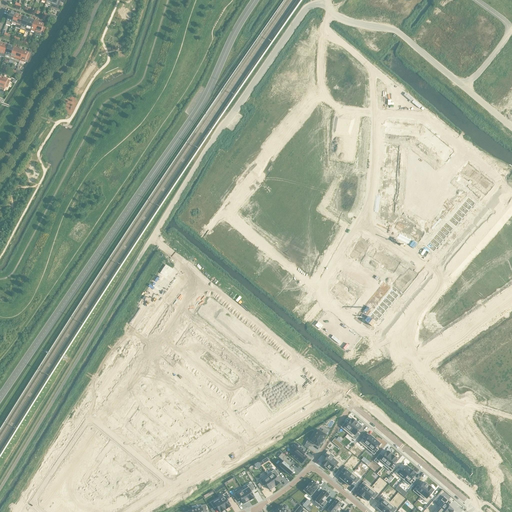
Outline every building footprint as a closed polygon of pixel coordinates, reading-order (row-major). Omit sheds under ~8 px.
[(10,12),(6,24),(11,26),(15,14),(10,12)] [(15,14),(11,26),(12,23),(16,25),(20,15),(15,14)] [(16,25),(15,28),(20,29),(25,17),(20,15),(16,25)] [(25,17),(20,29),(25,31),(29,19),(25,17)] [(29,19),(25,31),(30,33),(34,21),(29,19)] [(34,21),(30,33),(31,30),(35,32),(34,34),(39,22),(34,21)] [(39,22),(34,34),(40,36),(41,32),(44,33),(46,25),(44,25),(44,24),(39,22)] [(1,53),(0,54),(0,56),(4,58),(9,45),(4,44),(1,53)] [(9,45),(4,58),(9,59),(14,47),(9,45)] [(14,47),(9,59),(14,61),(18,49),(14,47)] [(18,49),(14,61),(19,63),(23,51),(18,49)] [(23,51),(19,63),(20,60),(25,62),(26,60),(28,61),(30,54),(28,53),(28,52),(23,51)] [(3,77),(0,84),(0,90),(3,91),(5,87),(7,88),(10,80),(8,80),(8,79),(3,77)] [(323,103),(267,171),(275,177),(302,146),(301,145),(304,141),(305,142),(331,110),(323,103)] [(338,160),(337,171),(364,174),(369,119),(359,118),(354,163),(346,163),(346,161),(338,160)] [(428,130),(420,140),(424,144),(432,134),(428,130)] [(432,134),(424,144),(428,147),(436,137),(432,134)] [(436,137),(428,147),(432,151),(440,141),(436,137)] [(440,141),(432,151),(436,154),(445,144),(440,141)] [(445,144),(436,154),(441,157),(449,148),(445,144)] [(449,148),(441,157),(445,161),(453,151),(449,148)] [(461,171),(459,173),(464,177),(472,167),(468,163),(461,171)] [(472,167),(464,177),(468,180),(476,170),(472,167)] [(477,169),(471,177),(475,181),(480,174),(481,173),(477,169)] [(475,181),(472,184),(476,187),(484,177),(480,174),(475,181)] [(322,175),(319,179),(329,185),(332,181),(322,175)] [(267,177),(237,213),(245,220),(276,184),(267,177)] [(484,177),(476,187),(480,191),(489,181),(484,177)] [(319,179),(316,184),(326,190),(329,185),(319,179)] [(489,181),(480,191),(485,194),(493,184),(489,181)] [(316,184),(313,189),(323,195),(326,190),(316,184)] [(313,189),(311,193),(320,199),(323,195),(313,189)] [(311,193),(308,198),(317,204),(320,199),(311,193)] [(468,197),(465,201),(472,207),(475,203),(468,197)] [(465,201),(461,205),(469,211),(472,207),(465,201)] [(461,205),(458,209),(466,215),(469,211),(461,205)] [(458,209),(455,213),(462,219),(466,215),(458,209)] [(312,210),(306,218),(311,221),(310,222),(316,212),(312,210)] [(316,212),(310,222),(314,225),(320,215),(316,212)] [(455,213),(452,217),(459,223),(462,219),(455,213)] [(320,215),(314,225),(318,227),(324,217),(320,215)] [(324,217),(318,227),(322,230),(328,220),(324,217)] [(452,217),(448,221),(456,227),(459,223),(452,217)] [(401,218),(395,228),(400,231),(405,221),(401,218)] [(328,220),(322,230),(327,232),(333,222),(328,220)] [(405,221),(400,231),(404,233),(410,223),(405,221)] [(333,222),(327,232),(331,235),(337,225),(333,222)] [(446,222),(442,226),(450,232),(453,228),(446,222)] [(501,222),(498,227),(501,230),(505,234),(509,229),(501,222)] [(218,232),(217,233),(222,238),(226,234),(225,233),(230,227),(224,223),(217,231),(218,232)] [(410,223),(404,233),(408,236),(414,226),(410,223)] [(337,225),(331,235),(335,237),(341,227),(337,225)] [(414,226),(408,236),(413,239),(418,230),(417,231),(413,228),(414,226)] [(442,226),(439,230),(447,236),(450,232),(442,226)] [(498,227),(494,231),(502,238),(505,234),(501,230),(498,227)] [(270,228),(264,235),(268,239),(274,231),(270,228)] [(418,230),(413,239),(417,241),(423,232),(418,230)] [(439,230),(436,234),(443,240),(447,236),(439,230)] [(274,231),(268,239),(272,242),(278,234),(274,231)] [(494,231),(491,235),(499,241),(502,238),(494,231)] [(278,234),(272,242),(276,245),(282,238),(278,234)] [(436,234),(433,238),(440,244),(443,240),(436,234)] [(232,238),(228,242),(235,248),(243,239),(239,235),(235,240),(232,238)] [(491,235),(488,239),(496,245),(499,241),(491,235)] [(282,238),(276,245),(280,248),(286,241),(282,238)] [(360,238),(357,242),(367,248),(365,247),(368,242),(360,238)] [(433,238),(429,242),(437,248),(440,244),(433,238)] [(243,239),(235,248),(242,255),(246,250),(244,248),(248,242),(243,239)] [(488,239),(484,243),(492,250),(496,245),(488,239)] [(286,241),(280,248),(284,252),(290,244),(286,241)] [(357,242),(355,247),(365,252),(367,248),(357,242)] [(429,242),(426,246),(432,251),(433,252),(437,248),(429,242)] [(290,244),(284,252),(288,255),(294,247),(290,244)] [(320,246),(317,250),(325,255),(328,250),(320,246)] [(294,247),(288,255),(292,258),(298,251),(294,247)] [(355,247),(352,251),(362,257),(365,252),(355,247)] [(378,249),(373,257),(377,260),(376,261),(377,261),(382,252),(378,249)] [(250,253),(246,258),(249,260),(254,264),(262,255),(257,250),(253,255),(250,253)] [(313,254),(312,254),(323,260),(325,255),(317,250),(315,255),(313,254)] [(298,251),(292,258),(296,261),(302,254),(298,251)] [(352,251),(350,256),(360,262),(362,257),(352,251)] [(382,252),(377,261),(381,263),(386,255),(382,252)] [(312,254),(310,259),(320,264),(323,260),(312,254)] [(386,255),(381,263),(385,266),(384,267),(390,257),(386,255)] [(390,257),(384,267),(388,269),(394,260),(390,257)] [(261,262),(257,267),(265,273),(273,263),(268,259),(264,264),(261,262)] [(307,263),(317,269),(320,264),(310,259),(311,260),(308,264),(307,263)] [(394,260),(388,269),(389,268),(393,271),(394,270),(395,269),(399,262),(394,260)] [(470,261),(464,270),(471,274),(475,268),(477,269),(480,264),(477,263),(476,265),(470,261)] [(273,263),(265,273),(272,279),(276,274),(273,272),(277,267),(273,263)] [(307,263),(304,268),(315,274),(317,269),(307,263)] [(480,271),(476,277),(482,281),(487,271),(482,268),(483,266),(480,264),(477,269),(480,271)] [(409,268),(405,273),(413,279),(417,275),(416,274),(414,272),(414,273),(409,268)] [(487,271),(482,281),(488,284),(492,278),(494,280),(497,275),(494,273),(493,275),(487,271)] [(400,275),(410,283),(413,279),(405,273),(402,277),(400,275)] [(280,277),(276,282),(283,288),(291,278),(287,275),(282,280),(280,277)] [(400,275),(397,279),(406,288),(410,283),(400,275)] [(497,281),(493,287),(500,291),(505,282),(499,278),(500,276),(497,275),(494,280),(497,281)] [(291,278),(283,288),(284,288),(288,291),(287,292),(290,294),(294,290),(292,287),(296,282),(291,278)] [(397,279),(393,284),(403,292),(406,288),(397,279)] [(177,305),(175,307),(188,316),(190,314),(185,310),(200,289),(190,282),(176,304),(177,305)] [(339,282),(331,291),(335,294),(343,285),(339,282)] [(343,285),(335,294),(339,297),(346,288),(343,285)] [(453,287),(442,294),(446,299),(457,292),(453,287)] [(346,288),(339,297),(343,300),(349,293),(345,290),(347,288),(346,288)] [(391,289),(388,293),(396,299),(399,295),(391,289)] [(298,293),(294,298),(297,300),(299,298),(304,302),(310,294),(305,290),(301,295),(298,293)] [(349,293),(343,300),(346,303),(352,296),(349,293)] [(388,293),(385,297),(392,303),(396,299),(388,293)] [(466,294),(455,301),(459,306),(464,303),(464,302),(469,298),(466,294)] [(469,298),(464,302),(464,303),(467,307),(478,300),(474,295),(469,298)] [(352,296),(346,303),(350,307),(356,300),(352,296)] [(385,297),(382,301),(389,307),(392,303),(385,297)] [(206,301),(202,305),(204,307),(206,306),(210,309),(216,301),(212,298),(208,303),(206,301)] [(216,301),(210,309),(214,313),(221,305),(216,301)] [(382,301),(378,305),(386,311),(389,307),(382,301)] [(441,302),(430,309),(434,314),(444,307),(441,302)] [(221,305),(214,313),(218,316),(225,308),(224,308),(220,305),(221,305)] [(378,305),(375,309),(382,315),(386,311),(378,305)] [(171,310),(157,332),(166,338),(181,317),(185,320),(187,317),(174,308),(172,311),(171,310)] [(225,308),(218,316),(222,319),(229,311),(225,308)] [(466,308),(455,315),(459,321),(469,313),(466,308)] [(375,309),(372,313),(379,319),(382,315),(375,309)] [(229,311),(222,319),(226,323),(233,315),(229,312),(229,311)] [(372,313),(369,317),(376,323),(379,319),(372,313)] [(233,315),(226,323),(231,326),(237,318),(237,319),(233,315)] [(455,315),(445,323),(449,328),(459,321),(455,315)] [(369,317),(365,321),(373,327),(376,323),(369,317)] [(237,318),(231,326),(235,330),(241,322),(237,318)] [(241,322),(235,330),(239,333),(245,326),(241,322)] [(440,326),(429,334),(433,339),(443,332),(441,328),(440,326)] [(248,328),(242,336),(246,340),(253,331),(253,332),(248,328)] [(253,331),(246,340),(247,340),(251,343),(257,335),(253,331)] [(357,332),(342,349),(371,373),(386,355),(374,345),(372,347),(368,343),(369,341),(357,332)] [(257,335),(251,343),(255,346),(261,339),(257,336),(257,335)] [(261,339),(255,346),(259,350),(266,342),(265,342),(261,339)] [(266,342),(259,350),(263,353),(270,345),(266,342)] [(184,343),(178,350),(182,354),(188,346),(184,343)] [(270,345),(263,353),(267,357),(273,349),(269,346),(270,346),(270,345)] [(188,346),(182,354),(186,357),(193,350),(188,346)] [(267,357),(271,361),(271,360),(278,353),(273,349),(267,357)] [(193,350),(186,357),(190,361),(197,353),(193,350)] [(197,353),(190,361),(194,365),(201,357),(197,353)] [(278,353),(271,360),(276,364),(282,356),(278,353)] [(142,355),(139,360),(149,367),(152,362),(142,355)] [(282,356),(276,364),(280,367),(286,360),(286,359),(286,360),(282,356)] [(201,357),(194,365),(195,364),(199,368),(205,360),(201,357)] [(135,363),(135,364),(146,371),(149,367),(139,360),(136,364),(135,363)] [(286,360),(280,367),(284,371),(283,372),(285,374),(289,370),(287,368),(290,363),(286,360)] [(135,364),(132,368),(143,375),(141,374),(144,370),(146,371),(135,364)] [(210,364),(204,372),(208,375),(214,368),(210,364)] [(133,368),(130,372),(140,379),(143,375),(132,368),(133,368)] [(214,368),(208,375),(212,379),(218,371),(214,368)] [(218,371),(212,379),(216,382),(216,383),(222,375),(218,371)] [(127,376),(135,382),(136,383),(139,379),(140,380),(140,379),(130,372),(127,376)] [(162,374),(156,381),(160,385),(167,377),(162,374)] [(222,375),(216,383),(220,386),(227,378),(222,375)] [(127,376),(124,381),(133,387),(135,382),(127,376)] [(167,377),(160,385),(165,389),(172,381),(171,380),(171,381),(167,377)] [(299,379),(296,380),(299,385),(302,384),(307,391),(312,387),(306,377),(300,381),(299,379)] [(227,378),(220,386),(225,389),(231,381),(227,378)] [(124,381),(121,385),(132,392),(130,391),(133,387),(124,381)] [(172,381),(165,389),(169,392),(176,384),(172,381)] [(231,381),(225,389),(229,392),(235,385),(231,381)] [(176,384),(169,392),(174,396),(180,388),(176,385),(176,384)] [(118,389),(129,396),(132,392),(121,385),(119,389),(118,389)] [(235,385),(229,392),(233,396),(239,388),(235,385)] [(290,388),(284,392),(291,402),(296,399),(292,392),(295,391),(291,385),(288,386),(290,388)] [(118,389),(115,393),(124,399),(127,395),(129,396),(118,389)] [(278,393),(275,395),(279,401),(282,399),(285,405),(291,402),(284,392),(279,395),(278,393)] [(116,394),(113,398),(121,403),(124,399),(115,393),(116,394)] [(191,397),(184,405),(189,409),(188,410),(195,401),(191,397)] [(267,401),(262,404),(268,414),(274,411),(270,405),(273,403),(269,397),(266,399),(267,401)] [(110,401),(109,402),(120,409),(118,408),(121,403),(113,398),(110,402),(110,401)] [(195,401),(188,410),(193,413),(200,404),(200,405),(195,401)] [(109,402),(106,406),(117,413),(120,409),(109,402)] [(200,404),(193,413),(198,416),(196,418),(205,408),(200,404)] [(256,405),(253,407),(256,413),(259,411),(263,418),(268,414),(262,404),(257,407),(256,405)] [(205,408),(196,418),(201,422),(209,412),(204,409),(205,408)] [(135,417),(129,425),(132,428),(138,420),(135,417)] [(345,422),(341,427),(348,433),(357,423),(352,419),(348,424),(345,422)] [(138,420),(132,428),(136,431),(142,423),(138,420)] [(142,423),(136,431),(139,433),(145,426),(142,423)] [(357,423),(348,433),(355,440),(360,434),(357,432),(362,427),(357,423)] [(220,426),(217,428),(221,434),(224,433),(228,439),(233,436),(227,425),(222,428),(220,426)] [(145,426),(139,433),(143,437),(149,429),(145,426)] [(91,429),(88,433),(97,439),(100,435),(91,429)] [(308,440),(306,443),(312,447),(314,444),(318,446),(321,442),(322,443),(326,435),(325,435),(327,432),(323,429),(322,432),(318,430),(311,441),(308,440)] [(151,430),(145,438),(148,441),(154,433),(151,430)] [(211,436),(206,440),(212,450),(218,446),(214,440),(217,439),(213,432),(210,434),(211,436)] [(88,434),(85,438),(96,445),(94,443),(97,439),(88,433),(88,434)] [(154,433),(148,441),(152,444),(158,436),(154,433)] [(364,437),(359,443),(366,449),(375,439),(370,435),(366,439),(364,437)] [(158,436),(152,444),(155,447),(161,439),(158,436)] [(82,442),(93,449),(96,445),(85,438),(83,442),(82,442)] [(161,439),(155,447),(159,450),(165,442),(161,439)] [(375,439),(366,449),(374,455),(378,450),(376,447),(379,443),(375,439)] [(200,441),(197,442),(201,449),(203,447),(207,453),(212,450),(206,440),(201,443),(200,441)] [(82,442),(79,446),(90,453),(88,452),(91,448),(93,449),(82,442)] [(165,442),(159,450),(162,453),(168,445),(165,442)] [(192,445),(184,450),(192,462),(197,459),(193,452),(196,451),(192,445)] [(295,452),(292,456),(301,464),(307,457),(304,454),(306,452),(298,445),(293,450),(295,452)] [(80,447),(77,451),(87,458),(90,453),(79,446),(80,447)] [(74,454),(84,462),(87,458),(77,451),(74,455),(74,454)] [(178,451),(170,456),(178,469),(183,465),(179,459),(182,457),(178,451)] [(326,458),(321,464),(326,468),(335,457),(328,451),(323,456),(326,458)] [(380,454),(374,461),(377,464),(379,462),(383,466),(392,455),(388,451),(383,457),(380,454)] [(74,454),(71,459),(80,465),(82,461),(84,462),(74,454)] [(114,459),(110,464),(117,470),(127,459),(122,455),(117,461),(114,459)] [(392,455),(383,466),(391,472),(395,467),(393,465),(397,459),(392,455)] [(335,457),(326,468),(331,472),(335,466),(338,468),(342,463),(335,457)] [(280,466),(279,466),(290,476),(290,475),(294,470),(294,471),(295,470),(288,465),(291,462),(285,458),(283,461),(284,462),(280,467),(280,466)] [(71,459),(68,463),(78,470),(77,469),(80,465),(71,459)] [(65,467),(75,474),(78,470),(68,463),(66,467),(65,467)] [(344,474),(340,478),(345,482),(351,474),(347,470),(348,468),(346,466),(341,472),(344,474)] [(400,468),(396,474),(403,480),(411,470),(407,466),(403,470),(400,468)] [(65,467),(62,471),(71,477),(74,473),(75,474),(65,467)] [(275,469),(267,475),(275,486),(280,483),(276,477),(279,475),(275,469)] [(411,470),(403,480),(410,486),(415,480),(412,478),(416,474),(411,470)] [(62,472),(60,476),(68,482),(71,477),(62,471),(62,472)] [(351,474),(345,482),(350,486),(353,482),(356,484),(360,478),(353,472),(351,474)] [(146,473),(138,478),(146,491),(151,487),(147,481),(150,480),(146,473)] [(267,475),(259,481),(263,486),(266,484),(270,490),(275,486),(267,475)] [(57,480),(56,480),(65,486),(68,482),(60,476),(57,480)] [(133,482),(130,483),(134,489),(137,488),(140,494),(146,491),(138,478),(138,479),(139,481),(134,484),(133,482)] [(56,480),(53,484),(62,490),(65,486),(56,480)] [(310,484),(304,491),(311,496),(318,487),(317,487),(319,485),(313,481),(312,482),(312,481),(311,482),(312,483),(310,484)] [(362,489),(358,493),(363,497),(371,488),(364,481),(359,487),(362,489)] [(417,485),(413,491),(420,497),(429,486),(424,482),(420,488),(417,485)] [(54,485),(51,489),(59,494),(62,490),(53,484),(54,485)] [(243,491),(249,501),(255,498),(251,492),(254,490),(250,484),(247,486),(248,488),(243,491)] [(125,485),(117,490),(124,502),(130,499),(126,493),(129,491),(125,485)] [(429,486),(420,497),(427,503),(432,498),(429,496),(434,490),(429,486)] [(371,488),(363,497),(368,501),(371,497),(374,499),(378,494),(371,488)] [(51,489),(48,493),(57,499),(59,494),(51,489)] [(242,489),(234,494),(238,500),(240,498),(244,504),(249,501),(243,491),(242,489)] [(324,491),(315,501),(323,508),(327,502),(325,500),(329,495),(324,491)] [(226,492),(218,498),(219,500),(220,500),(226,509),(231,506),(227,500),(230,498),(226,492)] [(111,498),(106,501),(112,511),(117,508),(113,502),(116,500),(112,494),(109,496),(111,498)] [(381,503),(377,508),(382,511),(390,502),(383,496),(378,501),(381,503)] [(443,502),(439,506),(445,511),(452,511),(454,510),(448,506),(451,503),(444,497),(441,500),(443,502)] [(71,500),(64,507),(68,510),(74,503),(71,500)] [(213,501),(210,502),(214,508),(217,507),(219,511),(221,511),(226,509),(220,500),(219,500),(214,503),(213,501)] [(336,500),(327,511),(329,511),(339,511),(340,511),(337,510),(342,504),(341,504),(341,503),(338,500),(337,500),(336,500)] [(99,502),(96,504),(100,510),(103,509),(104,511),(110,511),(112,511),(106,501),(101,504),(99,502)] [(390,502),(382,511),(381,511),(389,511),(390,511),(394,511),(397,508),(390,502)] [(74,503),(68,510),(70,511),(72,511),(78,505),(74,503)]
